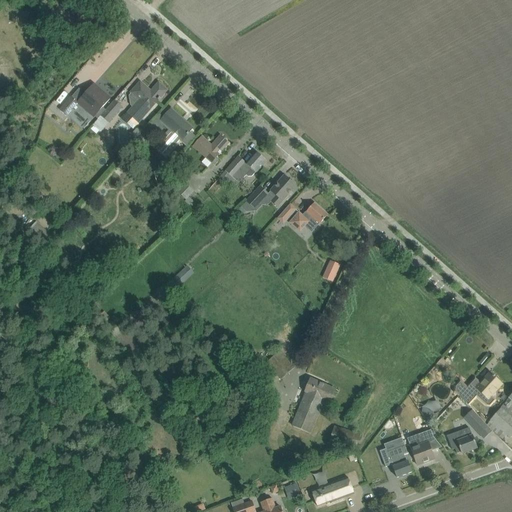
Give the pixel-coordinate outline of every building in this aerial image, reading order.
[(42,12),(34,17),(40,25),(47,20),(42,12)] [(130,106),(132,108),(127,114),(137,123),(150,108),(151,109),(158,100),(160,98),(159,98),(165,91),(166,92),(166,91),(158,84),(158,85),(151,93),(141,84),(142,83),(141,83),(129,97),(130,106)] [(103,107),(110,99),(94,85),(78,103),(94,117),(95,117),(98,120),(106,111),(103,107)] [(66,115),(78,103),(72,97),(60,110),(66,115)] [(100,132),(108,123),(121,108),(115,102),(106,111),(98,120),(93,126),(100,132)] [(163,118),(159,123),(163,126),(169,131),(163,137),(163,138),(162,139),(162,140),(162,141),(162,142),(162,143),(162,144),(168,148),(170,148),(171,148),(172,148),(173,147),(174,147),(180,141),(186,146),(195,137),(190,132),(193,129),(193,128),(192,129),(171,110),(172,109),(171,109),(163,118)] [(149,128),(130,150),(137,157),(157,135),(149,128)] [(228,144),(229,143),(221,136),(220,136),(220,137),(212,146),(202,138),(203,138),(202,137),(194,147),(215,165),(220,161),(216,158),(221,152),(228,144)] [(225,182),(230,176),(239,183),(246,175),(248,177),(253,177),(267,161),(257,152),(246,164),(238,157),(220,178),(225,182)] [(284,176),(270,193),(275,197),(272,202),(278,207),(288,196),(290,198),(298,189),(295,187),(296,186),(296,184),(293,181),(290,181),(284,176)] [(191,206),(194,202),(189,198),(194,192),(180,179),(171,188),(191,206)] [(260,188),(245,204),(253,211),(254,210),(266,197),(268,195),(260,188)] [(314,203),(303,216),(299,213),(290,223),(297,229),(303,225),(305,227),(309,222),(311,224),(314,220),(320,225),(328,215),(314,203)] [(290,205),(277,219),(283,224),(295,210),(290,205)] [(42,246),(51,236),(36,222),(26,233),(42,246)] [(327,269),(323,278),(334,282),(337,274),(327,269)] [(188,285),(192,281),(188,276),(184,280),(188,285)] [(282,380),(294,369),(285,359),(279,352),(267,362),(273,369),(282,380)] [(483,381),(476,389),(472,394),(466,388),(459,396),(469,406),(477,397),(487,407),(491,407),(497,400),(492,396),(495,392),(502,384),(494,377),(495,376),(494,375),(493,376),(490,374),(483,381)] [(330,404),(332,399),(336,390),(311,379),(304,393),(305,394),(292,426),(311,434),(325,402),(330,404)] [(511,395),(509,398),(510,399),(504,405),(502,408),(505,411),(507,408),(508,409),(511,404),(511,395)] [(511,438),(511,436),(511,417),(501,408),(489,421),(490,421),(487,425),(503,439),(507,435),(511,438)] [(487,425),(472,410),(464,418),(479,433),(484,439),(492,431),(487,425)] [(355,451),(360,434),(334,426),(329,443),(355,451)] [(461,452),(462,454),(477,448),(474,439),(473,436),(470,428),(463,431),(447,437),(452,450),(455,449),(457,454),(461,452)] [(425,433),(424,433),(418,435),(419,438),(422,445),(413,449),(411,449),(413,453),(416,463),(418,466),(435,459),(434,456),(432,450),(427,439),(434,437),(431,430),(430,431),(425,433)] [(387,450),(380,452),(386,467),(393,465),(397,478),(412,473),(405,454),(407,453),(405,447),(389,453),(387,450)] [(328,484),(326,472),(316,474),(318,485),(328,484)] [(332,503),(354,495),(348,477),(312,491),(318,507),(331,502),(332,503)] [(296,499),(302,497),(297,483),(284,487),(289,500),(295,497),(296,499)] [(245,504),(243,499),(232,504),(234,511),(256,511),(252,502),(245,504)] [(276,511),(272,499),(261,503),(264,511),(282,511),(281,509),(276,511)]
